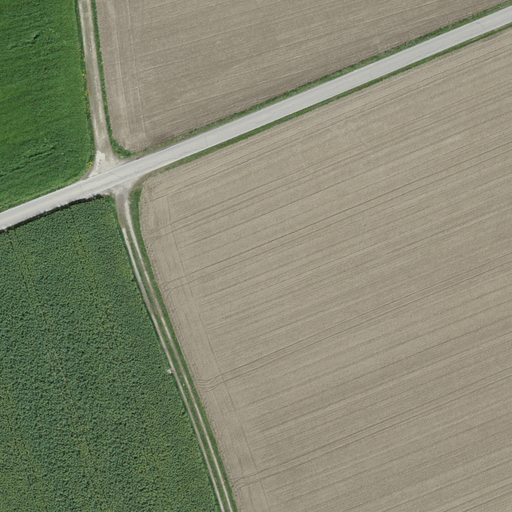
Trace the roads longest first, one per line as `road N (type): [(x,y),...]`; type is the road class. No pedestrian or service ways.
road 1 (unclassified): [(0,220),(511,10)]
road 2 (track): [(83,0),(103,148),(224,511)]
